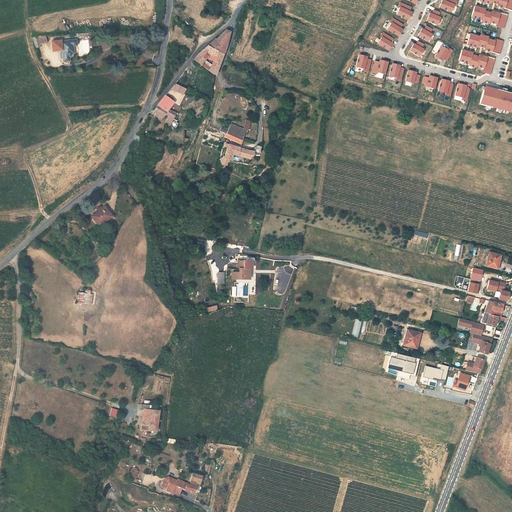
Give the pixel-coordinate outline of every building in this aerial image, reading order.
[(442,0),(441,0),(439,7),(450,12),(453,4),(455,5),(457,1),(454,0),(444,0),(444,1),(442,0)] [(511,0),(479,0),(489,3),(490,2),(497,4),(496,5),(504,8),(503,8),(511,11),(511,8),(511,0)] [(400,7),(397,14),(408,19),(411,12),(409,11),(411,7),(400,2),(398,6),(400,7)] [(474,6),(471,17),(481,20),(481,21),(488,24),(489,22),(496,24),(495,26),(503,28),(507,15),(499,12),(499,13),(491,11),(491,13),(484,11),(485,9),(474,6)] [(429,13),(426,20),(437,25),(440,17),(438,17),(439,12),(433,10),(431,14),(429,13)] [(270,27),(273,20),(263,17),(261,24),(270,27)] [(392,23),(387,29),(398,36),(402,29),(400,28),(402,24),(392,18),(390,22),(392,23)] [(422,29),(418,36),(427,41),(431,34),(429,33),(431,30),(432,29),(426,26),(424,28),(423,30),(422,29)] [(211,65),(209,71),(216,75),(227,46),(230,32),(225,30),(215,40),(214,39),(206,46),(212,50),(210,55),(214,57),(211,65)] [(382,37),(378,44),(388,50),(392,44),(390,42),(393,39),(383,32),(380,36),(382,37)] [(470,34),(468,41),(467,44),(477,47),(477,45),(484,47),(484,49),(491,51),(491,52),(499,54),(500,50),(503,41),(495,39),(494,41),(487,39),(488,37),(480,35),(480,36),(470,34)] [(75,40),(61,42),(61,41),(51,42),(52,51),(62,50),(62,54),(63,58),(63,62),(69,61),(69,57),(70,56),(72,54),(72,53),(71,46),(73,46),(75,46),(77,46),(76,40),(75,40)] [(413,44),(409,51),(419,56),(423,49),(421,48),(423,44),(417,41),(415,45),(413,44)] [(198,55),(194,60),(209,71),(211,65),(204,59),(207,54),(210,55),(212,50),(206,46),(198,55)] [(441,60),(442,60),(443,58),(446,60),(452,50),(448,48),(447,49),(440,46),(435,57),(439,59),(441,60)] [(490,74),(490,71),(494,59),(486,56),(486,57),(479,55),(478,57),(471,55),(472,54),(472,53),(462,50),(461,51),(459,60),(469,63),(468,65),(475,67),(476,65),(483,67),(483,69),(482,72),(490,74)] [(359,55),(356,67),(364,68),(363,70),(368,71),(371,60),(366,59),(367,57),(359,55)] [(375,61),(372,72),(376,73),(377,72),(384,74),(387,62),(380,60),(379,62),(375,61)] [(400,65),(392,63),(389,75),(396,77),(396,79),(400,80),(403,69),(399,67),(400,65)] [(408,70),(405,81),(413,83),(413,81),(418,82),(419,76),(415,74),(416,72),(408,70)] [(424,77),(422,83),(427,84),(426,86),(434,88),(437,78),(429,76),(428,78),(424,77)] [(449,81),(441,79),(438,91),(446,93),(445,94),(450,95),(453,84),(448,83),(449,81)] [(466,85),(458,83),(455,95),(462,97),(462,99),(466,100),(469,89),(465,87),(466,85)] [(485,90),(483,90),(479,104),(491,107),(511,112),(511,93),(496,89),(486,87),(485,90)] [(181,108),(165,96),(153,111),(159,115),(157,118),(160,120),(165,114),(168,116),(165,124),(170,126),(175,114),(178,115),(181,108)] [(235,142),(240,144),(240,142),(242,137),(244,130),(231,124),(228,129),(228,130),(226,134),(224,137),(235,142)] [(225,143),(224,146),(223,146),(226,148),(223,158),(227,159),(230,160),(231,154),(248,159),(250,157),(253,154),(256,154),(259,153),(259,150),(260,147),(259,146),(257,146),(255,146),(254,147),(252,151),(235,146),(225,143)] [(101,209),(100,207),(97,209),(98,211),(92,216),(99,226),(104,222),(103,221),(110,215),(104,207),(101,209)] [(97,262),(101,256),(96,251),(91,256),(97,262)] [(497,268),(500,255),(489,252),(485,265),(497,268)] [(232,268),(237,268),(243,268),(243,272),(243,275),(243,278),(249,279),(249,268),(250,268),(250,266),(253,266),(253,260),(243,260),(243,262),(237,262),(237,265),(232,265),(232,268)] [(481,270),(472,267),(470,279),(477,281),(479,281),(481,270)] [(477,281),(470,279),(467,291),(477,293),(478,289),(477,289),(478,284),(476,284),(477,281)] [(489,280),(486,289),(495,291),(495,289),(500,290),(498,299),(506,301),(509,292),(506,292),(502,291),(503,289),(504,284),(497,282),(497,281),(494,280),(493,281),(489,280)] [(90,294),(85,293),(84,304),(91,305),(92,294),(90,294)] [(503,304),(488,300),(483,311),(489,314),(497,316),(499,317),(503,304)] [(479,323),(494,327),(497,316),(489,314),(483,311),(479,323)] [(352,337),(358,338),(362,320),(355,319),(352,337)] [(472,335),(480,337),(482,326),(458,320),(457,325),(462,326),(461,328),(470,330),(469,334),(472,335)] [(417,337),(418,332),(416,332),(417,331),(408,328),(408,330),(407,330),(403,345),(414,348),(414,347),(416,348),(418,337),(417,337)] [(477,353),(485,355),(491,340),(480,337),(472,335),(470,343),(475,345),(475,343),(480,345),(477,353)] [(417,376),(421,360),(397,354),(396,358),(390,357),(388,368),(417,376)] [(465,370),(478,374),(483,360),(476,357),(473,363),(467,362),(465,370)] [(441,364),(439,369),(442,370),(440,379),(444,380),(446,372),(448,366),(441,364)] [(440,379),(442,370),(439,369),(425,366),(422,377),(432,380),(432,378),(440,380),(440,379)] [(461,387),(465,388),(469,376),(460,373),(456,384),(453,383),(452,387),(460,389),(461,387)] [(111,408),(109,415),(115,417),(118,410),(111,408)] [(159,410),(151,410),(144,409),(142,424),(148,425),(148,429),(156,430),(159,410)] [(135,478),(138,472),(132,469),(129,476),(135,478)] [(201,476),(193,474),(192,473),(191,477),(189,484),(186,483),(184,489),(183,490),(193,493),(196,482),(200,483),(201,476)] [(166,490),(171,492),(176,480),(167,476),(164,478),(161,486),(166,489),(166,490)] [(176,480),(171,492),(178,494),(181,488),(184,489),(186,483),(177,479),(176,480)]
